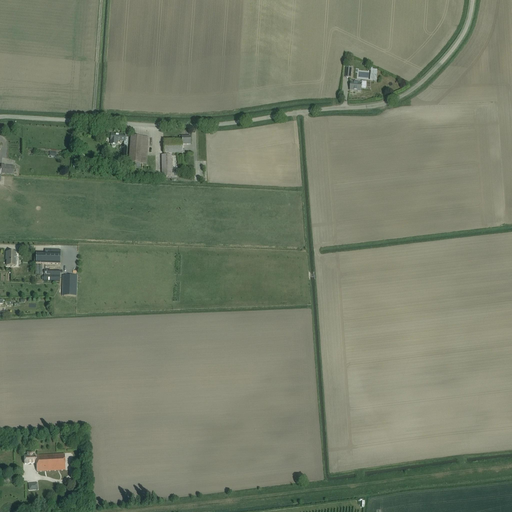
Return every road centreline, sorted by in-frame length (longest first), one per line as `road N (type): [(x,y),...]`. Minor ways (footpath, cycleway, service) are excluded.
road 1 (unclassified): [(0,116),(221,125),(378,106),(408,93),(446,57),(472,0)]
road 2 (track): [(132,511),(511,468)]
road 3 (track): [(91,122),(100,0)]
